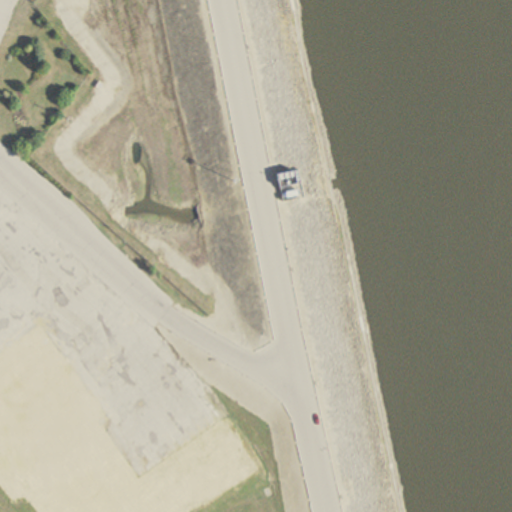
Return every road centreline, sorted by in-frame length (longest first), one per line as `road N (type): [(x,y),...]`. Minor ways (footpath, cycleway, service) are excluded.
road 1 (residential): [(230,0),(340,511)]
road 2 (residential): [(307,381),(251,365),(163,314),(0,168)]
